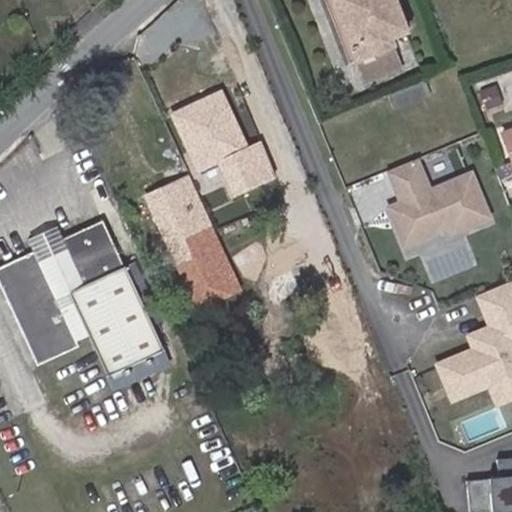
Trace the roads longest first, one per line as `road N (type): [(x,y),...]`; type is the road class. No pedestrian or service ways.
road 1 (residential): [(140,0),(0,128)]
road 2 (unknown): [(29,101),(58,175),(0,212)]
road 3 (unknown): [(0,321),(32,383),(80,414)]
